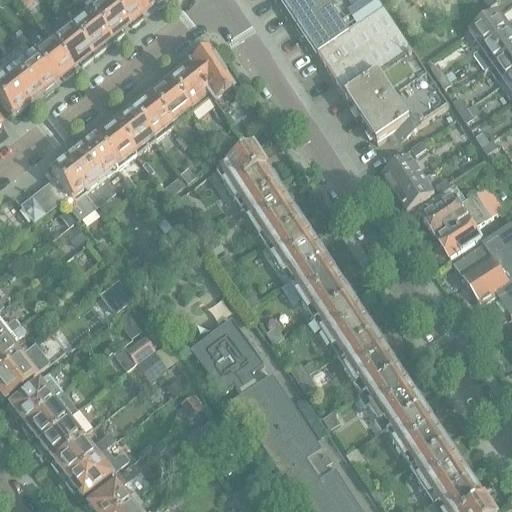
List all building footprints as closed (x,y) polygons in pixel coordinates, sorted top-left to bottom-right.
[(30,0),(17,0),(17,1),(27,13),(36,6),(30,0)] [(112,48),(130,33),(105,0),(86,15),(112,48)] [(130,33),(149,19),(134,0),(104,0),(105,0),(130,33)] [(169,3),(167,0),(134,0),(149,19),(169,3)] [(280,0),(319,59),(349,39),(324,0),(280,0)] [(324,0),(349,39),(385,16),(374,0),(324,0)] [(492,0),(485,0),(483,2),(490,12),(497,7),(492,0)] [(93,62),(112,48),(86,15),(68,29),(93,62)] [(377,80),(412,58),(385,16),(349,39),(319,59),(346,100),(377,80)] [(481,53),(510,33),(498,16),(465,39),(472,48),(476,45),(481,53)] [(42,33),(45,30),(37,20),(34,23),(42,33)] [(75,77),(93,62),(68,29),(49,43),(75,77)] [(489,73),(511,56),(511,35),(510,33),(481,53),(473,58),(485,75),(489,73)] [(23,48),(26,45),(18,34),(15,37),(23,48)] [(56,91),(75,77),(49,43),(30,58),(56,91)] [(56,91),(30,58),(22,47),(0,64),(0,105),(11,120),(28,107),(31,111),(56,91)] [(241,109),(204,53),(183,69),(215,110),(216,112),(225,122),(241,109)] [(500,89),(511,80),(511,56),(489,73),(500,89)] [(394,149),(399,145),(414,135),(448,113),(412,58),(377,80),(346,100),(378,149),(389,142),(394,149)] [(213,111),(215,110),(183,69),(165,83),(191,118),(208,105),(213,111)] [(437,84),(445,79),(438,69),(431,73),(437,84)] [(445,79),(437,84),(444,95),(452,89),(445,79)] [(511,106),(511,80),(500,89),(511,106)] [(173,132),(191,118),(165,83),(146,98),(173,132)] [(154,146),(173,132),(146,98),(128,112),(154,146)] [(460,117),(467,112),(461,102),(453,107),(460,117)] [(467,112),(460,117),(467,128),(474,123),(474,121),(481,116),(475,107),(468,112),(467,112)] [(135,161),(154,146),(128,112),(109,127),(135,161)] [(216,112),(213,114),(221,125),(225,122),(216,112)] [(203,139),(207,136),(199,126),(195,129),(203,139)] [(116,176),(135,161),(109,127),(89,142),(116,176)] [(482,152),(490,147),(483,137),(476,142),(482,152)] [(184,153),(188,150),(180,140),(177,144),(184,153)] [(106,184),(116,176),(89,142),(66,160),(68,163),(51,177),(55,182),(50,186),(63,205),(68,212),(77,224),(79,227),(115,199),(108,190),(110,188),(106,184)] [(222,145),(216,149),(223,159),(224,158),(229,154),(222,145)] [(422,146),(411,153),(416,161),(426,154),(422,146)] [(487,159),(498,152),(493,146),(490,148),(490,147),(482,152),(487,159)] [(243,212),(279,189),(254,151),(252,152),(218,174),(225,184),(221,186),(234,205),(237,203),(243,212)] [(205,175),(213,169),(205,159),(198,165),(205,175)] [(396,196),(422,179),(410,160),(383,178),(396,196)] [(151,180),(154,177),(147,167),(143,170),(151,180)] [(187,173),(180,179),(187,188),(195,183),(187,173)] [(422,179),(396,196),(409,216),(435,199),(422,179)] [(132,194),(136,191),(128,181),(124,184),(132,194)] [(186,190),(179,181),(163,193),(169,202),(186,190)] [(441,200),(452,192),(447,184),(436,191),(441,200)] [(54,213),(63,205),(50,186),(40,194),(54,213)] [(303,225),(291,207),(279,189),(243,212),(249,221),(245,223),(258,242),(261,240),(267,249),(303,225)] [(489,192),(488,192),(466,207),(456,190),(452,192),(441,200),(418,215),(437,243),(497,203),(489,192)] [(45,220),(54,213),(40,194),(31,201),(45,220)] [(191,224),(200,217),(186,199),(177,206),(191,224)] [(33,228),(45,220),(31,201),(20,210),(33,228)] [(477,233),(505,215),(497,203),(437,243),(451,264),(484,242),(477,233)] [(68,231),(77,224),(68,212),(58,219),(68,231)] [(327,262),(303,227),(303,225),(267,249),(273,257),(270,260),(282,279),(286,277),(291,285),(327,262)] [(194,237),(186,226),(171,238),(179,249),(194,237)] [(111,228),(108,230),(105,227),(100,232),(105,239),(111,234),(116,240),(119,237),(111,228)] [(511,229),(453,268),(482,312),(498,302),(511,322),(511,229)] [(75,251),(85,243),(75,230),(64,238),(75,251)] [(170,247),(163,238),(157,242),(164,251),(170,247)] [(223,253),(217,245),(209,250),(215,259),(223,253)] [(236,270),(236,269),(228,257),(218,264),(226,276),(236,270)] [(316,322),(351,299),(327,262),(291,285),(297,294),(294,297),(306,316),(310,313),(316,322)] [(149,265),(140,270),(143,276),(153,270),(149,265)] [(260,306),(253,294),(242,301),(251,313),(260,306)] [(375,336),(360,312),(351,299),(316,322),(322,331),(318,334),(331,352),(334,350),(340,359),(375,336)] [(14,323),(5,329),(0,322),(0,347),(21,331),(14,323)] [(195,351),(188,356),(220,400),(234,390),(240,400),(232,406),(243,423),(283,396),(272,379),(257,389),(250,378),(262,370),(229,325),(195,351)] [(131,345),(141,338),(133,326),(123,334),(131,345)] [(12,347),(25,336),(21,331),(0,347),(0,376),(22,360),(12,347)] [(274,349),(284,343),(277,331),(267,338),(274,349)] [(399,372),(376,336),(375,336),(340,359),(346,368),(342,371),(355,389),(358,387),(364,396),(399,372)] [(135,370),(154,356),(143,341),(124,355),(135,370)] [(48,357),(37,365),(29,354),(22,360),(0,376),(0,403),(3,407),(37,380),(54,366),(48,357)] [(155,358),(143,368),(155,383),(167,374),(155,358)] [(300,369),(291,375),(298,386),(307,380),(300,369)] [(322,372),(316,376),(324,387),(329,384),(322,372)] [(382,424),(388,432),(423,409),(399,372),(364,396),(370,405),(367,408),(379,426),(382,424)] [(21,431),(63,397),(49,378),(6,412),(21,431)] [(173,401),(188,389),(181,380),(166,392),(173,401)] [(306,398),(315,392),(307,380),(298,386),(306,398)] [(283,396),(243,423),(281,481),(285,479),(298,499),(295,501),(302,511),(359,511),(335,475),(331,477),(327,471),(332,467),(330,463),(327,460),(322,463),(318,457),(322,454),(283,396)] [(21,431),(35,449),(70,423),(78,416),(63,397),(21,431)] [(192,398),(180,407),(191,421),(203,412),(192,398)] [(448,446),(424,410),(423,409),(388,432),(394,442),(391,444),(403,463),(407,461),(412,469),(448,446)] [(70,423),(35,449),(50,467),(84,441),(93,434),(79,415),(78,416),(70,423)] [(336,421),(334,418),(333,417),(323,424),(330,435),(340,428),(336,421)] [(208,425),(197,434),(204,444),(216,436),(208,425)] [(64,486),(116,446),(110,439),(92,452),(84,441),(50,467),(64,486)] [(222,443),(212,451),(223,464),(233,456),(222,443)] [(106,454),(116,446),(64,486),(79,504),(129,465),(124,459),(119,459),(113,463),(106,454)] [(472,483),(448,446),(412,469),(419,479),(415,481),(433,508),(472,483)] [(355,472),(365,465),(357,454),(347,460),(355,472)] [(124,496),(127,494),(119,483),(83,510),(84,511),(121,511),(129,507),(134,503),(134,502),(131,504),(124,496)] [(490,511),(472,483),(433,508),(427,511),(490,511)] [(243,493),(252,504),(260,498),(251,487),(243,493)] [(377,509),(388,502),(380,490),(370,497),(377,509)] [(142,507),(155,496),(151,491),(137,502),(142,507)] [(141,511),(134,503),(129,507),(121,511),(141,511)]
